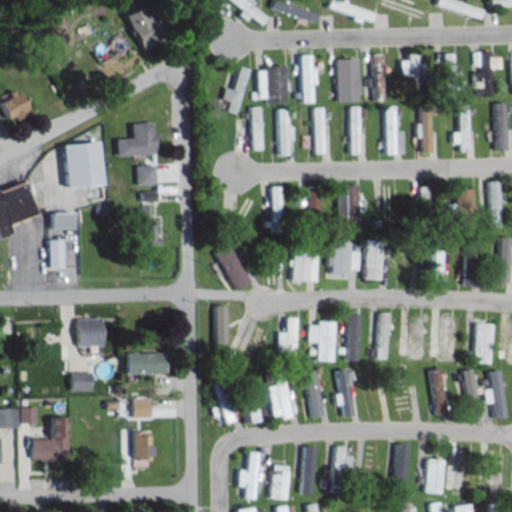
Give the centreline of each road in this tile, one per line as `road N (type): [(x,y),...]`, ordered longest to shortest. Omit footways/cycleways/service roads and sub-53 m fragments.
road 1 (residential): [(189,511),(181,67)]
road 2 (residential): [(232,38),(511,31)]
road 3 (residential): [(235,175),(511,168)]
road 4 (residential): [(511,301),(260,301)]
road 5 (residential): [(511,433),(266,435)]
road 6 (residential): [(0,152),(181,67)]
road 7 (residential): [(0,496),(189,492)]
road 8 (residential): [(0,296),(185,291)]
